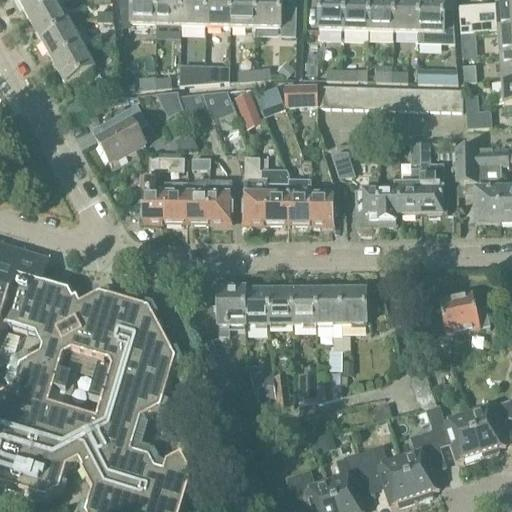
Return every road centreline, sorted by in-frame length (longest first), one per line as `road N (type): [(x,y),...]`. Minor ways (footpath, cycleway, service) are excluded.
road 1 (residential): [(511,255),(111,260)]
road 2 (residential): [(111,260),(0,52)]
